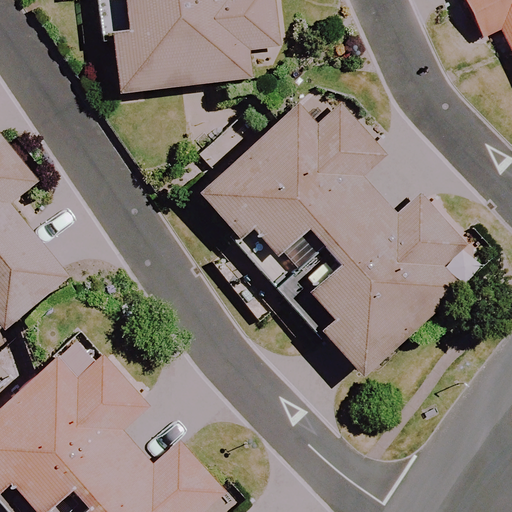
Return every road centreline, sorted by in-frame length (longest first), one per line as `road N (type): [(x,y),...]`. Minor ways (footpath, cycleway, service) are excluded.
road 1 (residential): [(381,511),(190,305),(0,28)]
road 2 (residential): [(371,0),(414,84),(511,194)]
